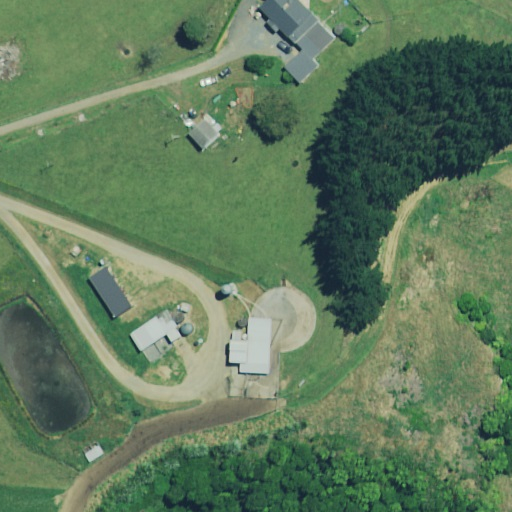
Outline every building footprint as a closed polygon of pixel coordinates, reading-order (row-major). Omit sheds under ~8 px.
[(335,38),(299,0),(270,0),(262,8),(273,20),(269,24),(277,32),(281,27),(304,52),(287,68),(301,83),(319,66),(313,59),(335,38)] [(220,135),(207,120),(191,135),(204,149),(220,135)] [(136,307),(109,267),(92,279),(119,319),(136,307)] [(131,335),(142,351),(167,335),(174,345),(185,338),(167,311),(131,335)] [(250,342),(240,342),(234,341),(233,363),(242,363),(242,372),(270,374),(273,320),(251,319),(250,342)] [(104,454),(99,447),(86,455),(90,462),(104,454)]
